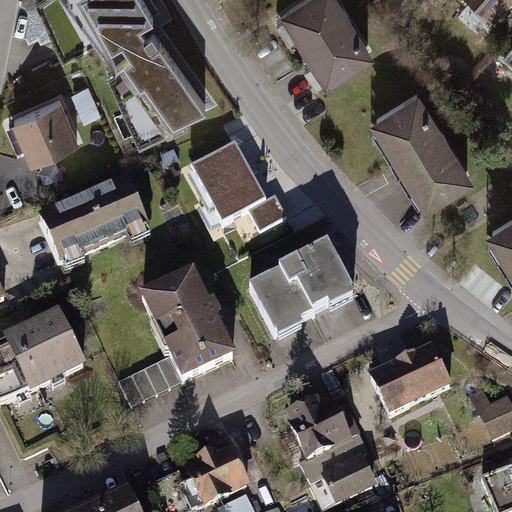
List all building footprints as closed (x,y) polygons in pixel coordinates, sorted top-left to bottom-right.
[(110,76),(140,144),(169,131),(190,122),(187,116),(208,108),(154,33),(149,36),(143,27),(155,20),(143,0),(46,0),(38,6),(65,65),(97,49),(101,58),(107,55),(116,72),(110,76)] [(375,58),(339,0),(299,0),(278,13),(325,88),(375,58)] [(511,0),(469,0),(493,21),(511,0)] [(75,94),(88,123),(106,116),(92,86),(75,94)] [(474,183),(419,91),(370,121),(424,213),(474,183)] [(65,99),(76,127),(85,124),(74,95),(65,99)] [(65,100),(14,121),(31,163),(82,143),(65,100)] [(249,213),(267,204),(237,148),(193,171),(223,227),(249,213)] [(129,182),(40,222),(65,277),(154,236),(129,182)] [(267,204),(249,213),(261,234),(288,219),(277,198),(267,204)] [(511,218),(487,234),(511,275),(511,218)] [(325,255),(247,295),(275,349),(353,309),(325,255)] [(169,359),(182,386),(238,359),(196,273),(141,300),(169,359)] [(59,319),(0,348),(0,418),(87,375),(59,319)] [(454,395),(433,352),(369,383),(389,426),(454,395)] [(137,408),(182,386),(169,359),(123,381),(137,408)] [(485,396),(469,404),(491,450),(511,439),(511,408),(509,403),(493,411),(485,396)] [(319,404),(283,421),(305,470),(353,448),(335,409),(324,414),(319,404)] [(216,511),(252,496),(232,452),(180,476),(196,511),(216,511)] [(341,511),(378,495),(364,463),(323,481),(336,511),(341,511)] [(511,511),(511,467),(480,481),(492,511),(511,511)] [(131,511),(125,499),(97,511),(131,511)]
